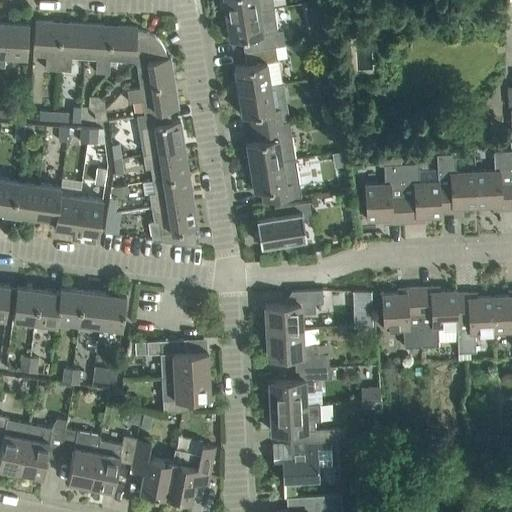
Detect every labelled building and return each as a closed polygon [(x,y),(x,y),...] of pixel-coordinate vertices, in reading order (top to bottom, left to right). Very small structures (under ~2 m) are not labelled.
[(274,6),(272,0),(223,0),(226,14),(274,6)] [(277,29),(274,6),(226,14),(230,37),(257,33),(259,47),(275,45),(285,43),(282,28),(277,29)] [(0,53),(6,54),(8,14),(3,13),(3,14),(0,17),(0,53)] [(12,14),(8,14),(6,54),(27,55),(29,21),(16,20),(16,19),(12,15),(12,14)] [(57,68),(60,21),(35,19),(33,53),(46,54),(45,68),(57,68)] [(84,57),(86,22),(60,21),(57,68),(71,69),(71,56),(84,57)] [(109,58),(112,24),(86,22),(84,57),(96,57),(96,71),(109,72),(110,58),(109,58)] [(135,61),(158,39),(157,38),(155,36),(152,34),(149,32),(146,31),(143,30),(140,29),(137,29),(137,26),(112,24),(109,58),(110,58),(134,60),(135,61)] [(170,55),(167,56),(166,54),(166,52),(165,49),(164,47),(163,46),(161,43),(159,40),(158,39),(135,61),(136,63),(140,86),(174,81),(170,55)] [(278,60),(275,45),(259,47),(244,50),(246,63),(234,64),(237,82),(231,83),(232,90),(270,84),(281,82),(279,71),(282,68),(281,62),(278,60)] [(174,81),(140,86),(127,88),(129,102),(142,100),(144,113),(167,109),(167,108),(178,107),(174,81)] [(274,107),(270,84),(232,90),(233,96),(239,96),(242,114),(249,113),(251,125),(284,121),(281,106),(274,107)] [(92,109),(98,96),(89,95),(89,107),(92,109)] [(94,112),(104,101),(98,96),(92,109),(94,112)] [(95,116),(105,110),(104,101),(94,112),(95,116)] [(72,120),(80,120),(81,106),(73,105),(72,120)] [(15,108),(2,107),(2,116),(15,117),(15,108)] [(38,118),(68,120),(69,111),(39,109),(38,118)] [(180,119),(169,121),(167,109),(144,113),(146,124),(144,125),(146,138),(140,139),(143,153),(184,146),(180,119)] [(106,118),(105,110),(95,116),(96,121),(106,118)] [(289,120),(284,121),(251,125),(253,138),(246,140),(249,158),(243,159),(244,165),(294,157),(289,120)] [(25,138),(26,125),(18,124),(17,138),(25,138)] [(34,125),(26,125),(25,138),(33,139),(34,125)] [(61,127),(60,141),(68,141),(69,128),(61,127)] [(90,142),(91,129),(82,128),(81,141),(90,142)] [(99,129),(91,129),(90,142),(98,142),(99,129)] [(119,142),(111,143),(113,157),(121,156),(119,142)] [(188,173),(184,146),(143,153),(145,167),(151,166),(153,178),(188,173)] [(511,207),(511,179),(511,149),(493,149),(494,169),(475,170),(476,205),(501,203),(501,208),(511,207)] [(476,205),(475,170),(455,171),(454,151),(436,152),(438,179),(440,211),(441,211),(441,214),(441,211),(452,211),(452,206),(476,205)] [(123,171),(121,156),(113,157),(115,172),(123,171)] [(300,193),(294,157),(244,165),(245,172),(251,171),(254,189),(261,188),(263,200),(295,195),(295,194),(300,193)] [(438,179),(419,180),(418,161),(401,162),(404,221),(416,220),(416,215),(441,214),(441,211),(440,211),(438,179)] [(404,221),(401,162),(383,163),(384,182),(364,183),(366,218),(391,217),(391,221),(404,221)] [(193,199),(188,173),(153,178),(155,191),(149,192),(151,206),(193,199)] [(11,217),(16,179),(0,176),(0,209),(3,210),(7,216),(11,217)] [(33,214),(38,182),(16,179),(11,217),(16,218),(21,212),(33,214)] [(59,190),(60,191),(61,186),(38,182),(33,214),(46,216),(50,223),(54,224),(59,190)] [(75,233),(81,194),(60,191),(59,190),(54,224),(66,225),(70,232),(75,233)] [(98,230),(103,197),(81,194),(75,233),(79,233),(85,228),(98,230)] [(109,196),(107,211),(115,212),(117,198),(109,196)] [(197,227),(193,199),(151,206),(154,220),(149,221),(152,239),(196,245),(194,227),(197,227)] [(258,230),(254,230),(254,231),(258,231),(260,244),(278,241),(288,248),(295,239),(306,237),(303,216),(305,216),(310,210),(308,199),(274,205),(275,213),(256,216),(258,230)] [(120,213),(115,212),(107,211),(104,231),(117,233),(120,213)] [(0,316),(5,317),(9,283),(0,282),(0,316)] [(34,321),(38,287),(16,284),(12,319),(34,321)] [(78,322),(82,288),(60,285),(59,290),(60,290),(56,319),(58,320),(78,322)] [(455,292),(456,292),(456,289),(431,290),(431,285),(418,286),(421,345),(438,344),(438,340),(457,339),(456,324),(457,324),(455,292)] [(421,345),(418,286),(406,286),(406,291),(381,292),(383,327),(403,326),(404,346),(421,345)] [(60,290),(59,290),(38,287),(34,321),(58,324),(58,320),(56,319),(60,290)] [(100,324),(104,291),(82,288),(78,322),(100,324)] [(315,302),(323,302),(322,288),(291,289),(292,302),(265,303),(266,330),(302,328),(301,313),(315,312),(315,302)] [(126,294),(104,291),(100,324),(122,327),(126,294)] [(494,330),(492,295),(468,296),(468,291),(456,292),(455,292),(457,324),(456,324),(457,339),(458,351),(476,350),(475,331),(494,330)] [(511,293),(492,295),(494,330),(511,328),(511,293)] [(303,344),(302,328),(266,330),(268,355),(294,354),(295,367),(329,365),(328,353),(318,354),(317,344),(303,344)] [(209,373),(207,350),(207,349),(185,350),(185,338),(147,340),(147,352),(172,351),(173,374),(209,373)] [(29,371),(31,356),(23,356),(21,370),(29,371)] [(39,357),(31,356),(29,371),(38,372),(39,357)] [(117,368),(109,367),(95,365),(94,379),(116,382),(117,368)] [(331,365),(329,365),(295,367),(296,377),(269,379),(270,405),(306,403),(305,390),(315,390),(314,378),(331,377),(331,365)] [(71,382),(73,368),(65,367),(63,381),(71,382)] [(81,369),(73,368),(71,382),(79,383),(81,369)] [(210,396),(210,390),(209,373),(173,374),(162,375),(163,410),(188,409),(188,397),(210,396)] [(361,387),(361,401),(381,400),(379,385),(361,387)] [(382,410),(381,400),(361,401),(361,409),(374,408),(374,411),(382,410)] [(319,403),(306,403),(270,405),(272,431),(307,429),(307,428),(315,427),(315,419),(320,419),(319,403)] [(140,425),(149,427),(153,411),(144,408),(140,425)] [(21,470),(30,420),(0,414),(0,445),(1,445),(0,449),(0,459),(3,460),(2,466),(21,470)] [(61,452),(67,427),(65,427),(66,417),(56,415),(53,424),(30,420),(21,470),(37,473),(38,467),(44,469),(47,455),(59,457),(60,452),(61,452)] [(91,484),(100,437),(101,434),(67,427),(61,452),(72,454),(67,479),(91,484)] [(344,427),(319,428),(319,440),(331,439),(344,439),(344,427)] [(511,434),(489,434),(488,446),(511,446),(511,434)] [(113,488),(114,482),(119,459),(132,462),(137,437),(125,435),(123,441),(100,437),(91,484),(113,488)] [(166,495),(173,462),(149,457),(152,440),(137,437),(132,462),(131,467),(143,469),(139,489),(166,495)] [(332,465),(331,439),(319,440),(293,441),(294,453),(282,454),(283,480),(319,478),(319,465),(332,465)] [(215,445),(201,443),(199,453),(176,449),(173,462),(166,495),(191,500),(196,475),(209,477),(215,445)] [(320,511),(320,510),(344,509),(343,493),(287,495),(287,509),(275,510),(275,511),(320,511)]
